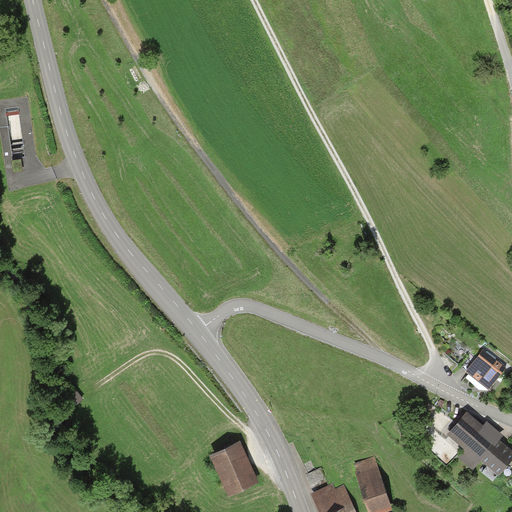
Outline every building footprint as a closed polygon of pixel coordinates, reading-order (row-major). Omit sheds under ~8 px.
[(11,159),(12,170),(21,169),(20,158),(11,159)] [(481,351),(465,370),(486,388),(502,369),(481,351)] [(79,397),(72,388),(65,393),(71,402),(79,397)] [(463,413),(446,432),(466,448),(459,456),(472,467),(479,459),(496,474),(511,454),(494,439),(496,436),(482,424),(479,427),(463,413)] [(236,442),(210,453),(225,487),(251,476),(236,442)] [(373,460),(353,466),(368,511),(375,511),(389,508),(373,460)] [(319,511),(351,511),(340,488),(333,491),(330,485),(311,494),(319,511)]
